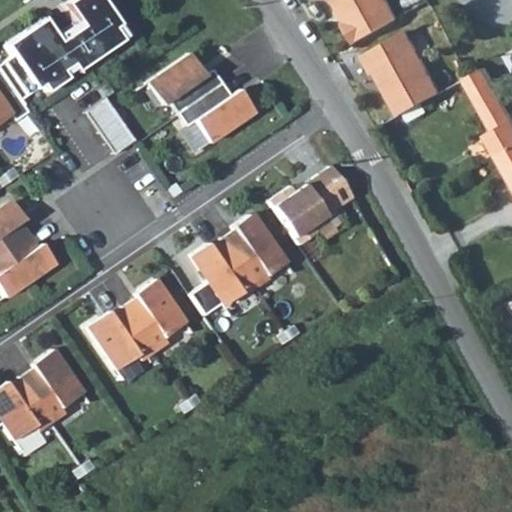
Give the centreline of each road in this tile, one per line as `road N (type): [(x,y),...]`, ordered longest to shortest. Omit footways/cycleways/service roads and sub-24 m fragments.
road 1 (residential): [(0,337),(333,105)]
road 2 (residential): [(511,416),(333,105)]
road 3 (residential): [(333,105),(266,0)]
